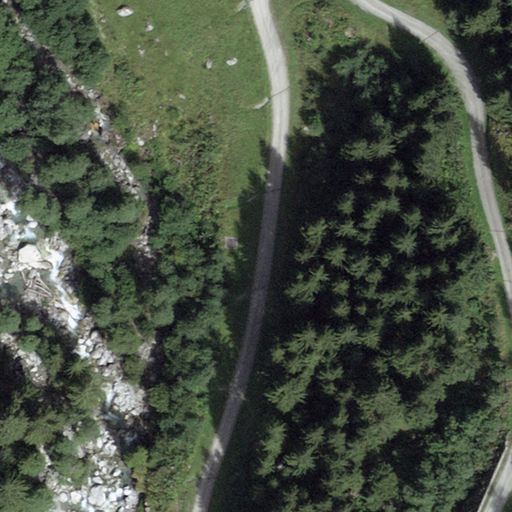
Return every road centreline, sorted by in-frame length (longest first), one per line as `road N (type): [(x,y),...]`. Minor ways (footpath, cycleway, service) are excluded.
road 1 (track): [(259,0),(276,64),(279,139),(260,278),(198,511)]
road 2 (track): [(511,291),(465,76),(440,47),(361,0)]
